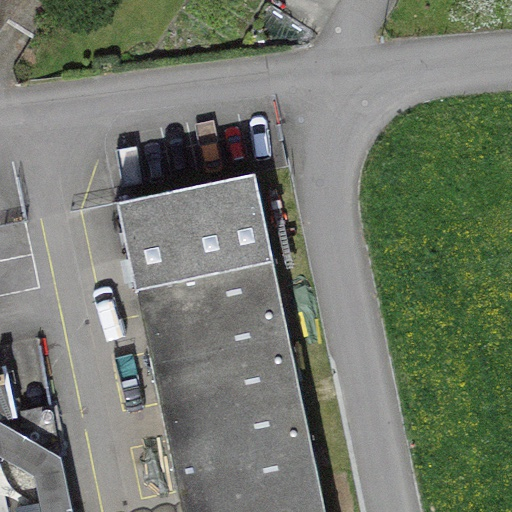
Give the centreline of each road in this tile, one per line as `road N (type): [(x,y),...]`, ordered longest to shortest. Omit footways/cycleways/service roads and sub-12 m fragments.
road 1 (residential): [(339,75),(0,111)]
road 2 (residential): [(511,61),(339,75)]
